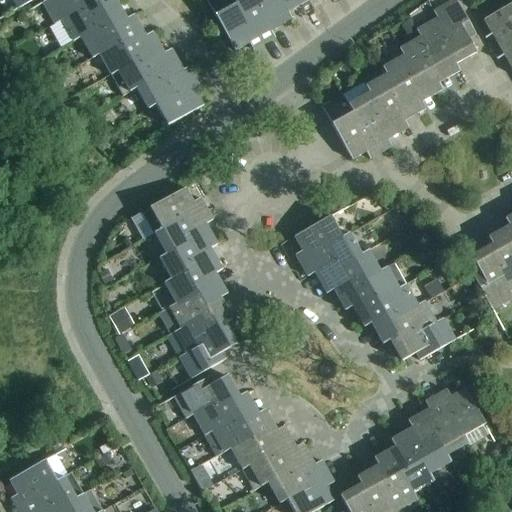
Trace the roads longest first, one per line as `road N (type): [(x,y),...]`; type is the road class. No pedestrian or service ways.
road 1 (tertiary): [(184,511),(88,344),(77,314),(79,257),(129,192),(240,111)]
road 2 (residential): [(248,282),(254,375),(335,446),(398,387)]
road 3 (residential): [(398,387),(300,295),(248,282)]
road 4 (residential): [(324,149),(249,196),(236,235),(248,282)]
road 5 (residential): [(511,96),(494,80),(398,172)]
road 6 (residential): [(394,183),(429,201),(465,235),(511,187)]
road 7 (residential): [(143,0),(207,58),(240,111)]
road 8 (tertiary): [(290,74),(392,0)]
